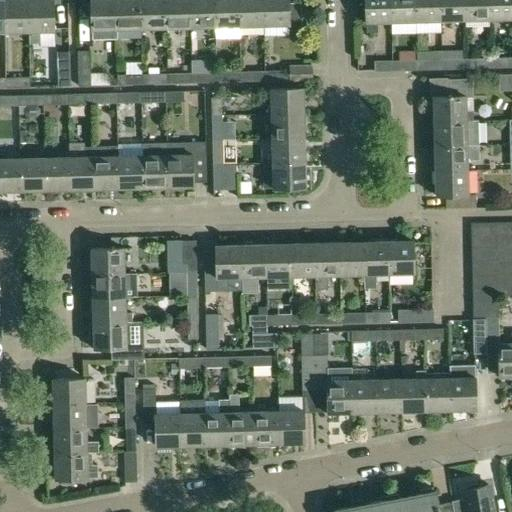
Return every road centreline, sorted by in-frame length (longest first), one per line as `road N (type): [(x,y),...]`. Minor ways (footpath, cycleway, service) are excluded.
road 1 (residential): [(70,227),(339,219)]
road 2 (residential): [(339,219),(402,217),(397,84),(336,84)]
road 3 (residential): [(296,477),(511,434)]
road 4 (residential): [(1,367),(52,366),(67,356),(74,339),(70,227)]
road 5 (residential): [(109,511),(296,477)]
road 6 (residential): [(6,511),(1,367)]
road 7 (residential): [(339,219),(336,84)]
